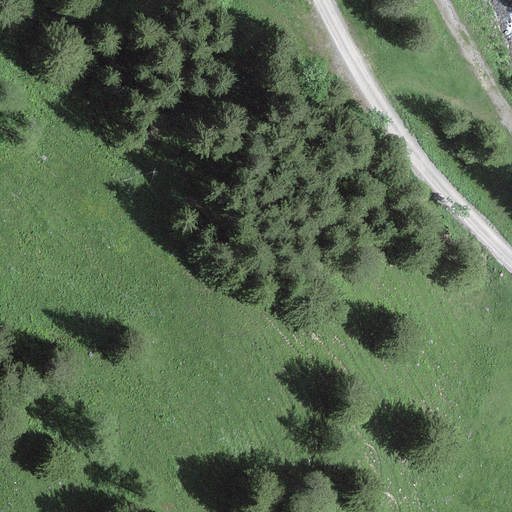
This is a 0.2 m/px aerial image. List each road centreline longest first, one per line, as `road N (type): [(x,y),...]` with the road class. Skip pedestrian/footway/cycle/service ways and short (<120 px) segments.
road 1 (track): [(362,72),(431,174),(511,257)]
road 2 (track): [(495,96),(458,102),(362,72)]
